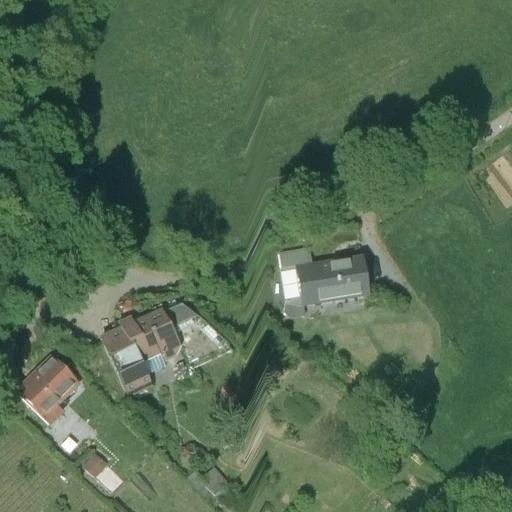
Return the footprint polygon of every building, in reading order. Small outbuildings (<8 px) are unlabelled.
[(284,307),(282,319),(289,325),(304,323),(302,312),(368,304),(362,262),(309,269),(307,254),(278,258),(280,274),(293,273),(298,302),(289,303),(288,307),(284,307)] [(196,269),(175,278),(183,295),(209,283),(196,269)] [(110,302),(139,367),(164,357),(157,343),(198,325),(205,335),(246,316),(211,283),(209,283),(183,295),(175,278),(174,274),(146,287),(144,281),(129,287),(132,293),(110,302)] [(24,360),(53,390),(58,385),(64,393),(75,383),(68,375),(92,352),(62,323),(28,356),(24,360)] [(28,356),(13,341),(3,351),(18,366),(24,360),(28,356)] [(119,430),(105,418),(93,432),(107,444),(119,430)] [(113,442),(128,457),(140,446),(125,430),(113,442)] [(212,441),(228,461),(242,450),(226,430),(212,441)] [(157,511),(132,482),(122,491),(138,511),(157,511)] [(178,511),(170,501),(166,505),(171,511),(178,511)]
